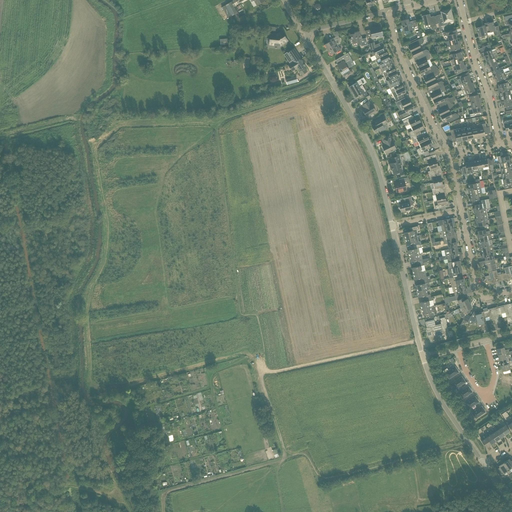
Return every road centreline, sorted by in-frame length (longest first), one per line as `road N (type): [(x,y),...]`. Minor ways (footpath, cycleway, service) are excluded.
road 1 (track): [(274,464),(286,459),(261,379),(256,314),(240,317),(215,120),(308,91),(327,74)]
road 2 (residential): [(391,225),(371,148),(303,34)]
road 3 (track): [(286,459),(304,453),(322,479),(466,440)]
road 4 (track): [(262,372),(418,341)]
road 5 (residential): [(449,155),(396,44),(391,12)]
road 6 (residential): [(423,357),(391,225)]
road 7 (residential): [(499,144),(464,21)]
road 8 (residential): [(482,463),(423,357)]
